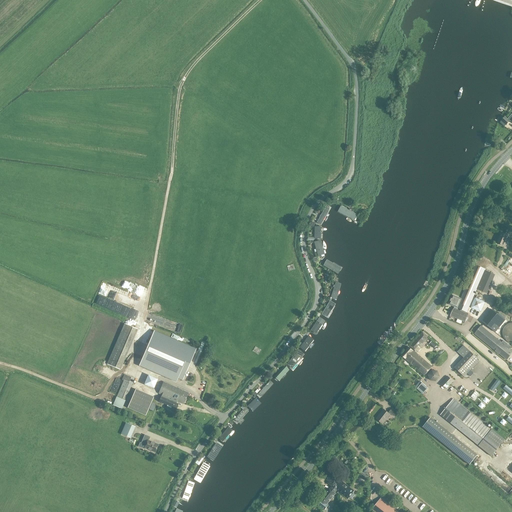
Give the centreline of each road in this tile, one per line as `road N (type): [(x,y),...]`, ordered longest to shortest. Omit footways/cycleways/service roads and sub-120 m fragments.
road 1 (unclassified): [(167,511),(214,430),(311,311),(317,286),(304,251),(306,222),(351,174),(356,77),(303,0)]
road 2 (secondary): [(270,511),(436,301),(479,189),(511,150)]
road 3 (track): [(132,368),(178,93),(193,64),(260,0)]
road 4 (track): [(225,418),(192,391),(132,368),(113,376),(98,399),(0,362)]
